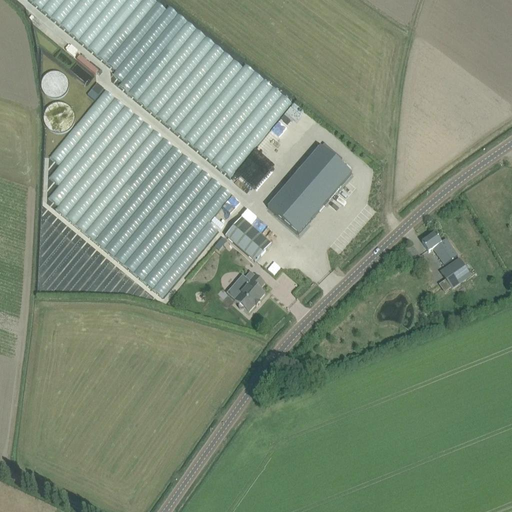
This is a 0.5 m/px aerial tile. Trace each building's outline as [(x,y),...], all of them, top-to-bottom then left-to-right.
[(365,0),(366,4),(411,23),(421,0),(365,0)] [(98,85),(88,96),(94,102),(104,90),(98,85)] [(299,236),(352,175),(321,148),(268,209),(299,236)] [(241,219),(226,237),(256,264),(272,246),(241,219)] [(446,241),(441,244),(435,235),(422,244),(429,253),(433,251),(444,267),(458,257),(446,241)] [(321,264),(297,246),(293,252),(288,249),(281,258),(294,267),(292,269),(305,278),(312,269),(315,271),(321,264)] [(459,260),(441,273),(452,289),(471,276),(459,260)] [(251,283),(235,302),(239,305),(239,306),(238,307),(238,308),(239,309),(239,310),(240,310),(240,311),(241,311),(242,311),(243,311),(244,310),(249,314),(255,306),(256,308),(260,303),(259,302),(265,295),(260,290),(265,284),(257,278),(255,276),(250,283),(251,283)] [(210,301),(188,281),(175,296),(197,315),(210,301)] [(411,300),(418,297),(414,287),(405,290),(406,294),(408,293),(411,300)] [(426,288),(416,291),(418,297),(428,293),(426,288)]
